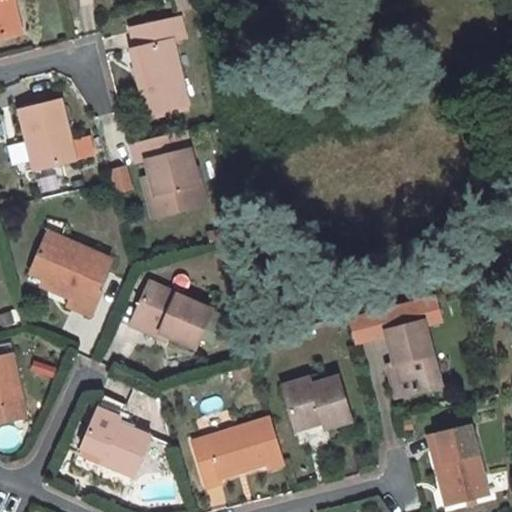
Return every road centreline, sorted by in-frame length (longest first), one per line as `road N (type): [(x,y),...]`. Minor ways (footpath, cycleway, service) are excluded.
road 1 (residential): [(101,101),(87,50),(0,73)]
road 2 (residential): [(78,379),(25,491)]
